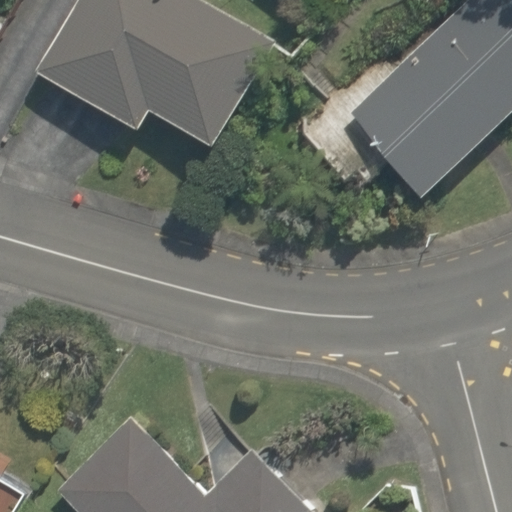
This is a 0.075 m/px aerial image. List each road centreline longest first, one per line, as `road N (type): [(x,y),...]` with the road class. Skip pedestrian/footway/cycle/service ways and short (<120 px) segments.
road 1 (residential): [(0,233),(286,314),(451,313)]
road 2 (residential): [(501,511),(451,313)]
